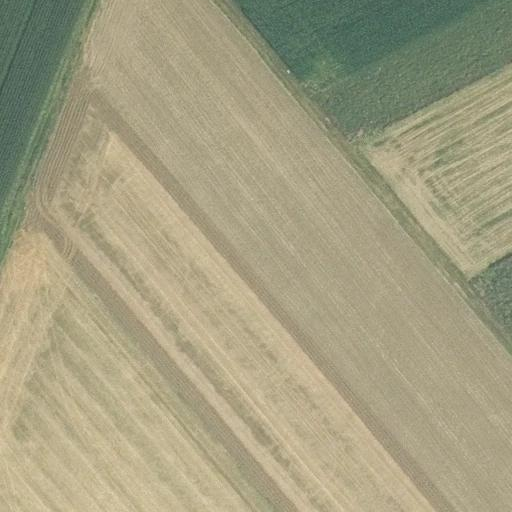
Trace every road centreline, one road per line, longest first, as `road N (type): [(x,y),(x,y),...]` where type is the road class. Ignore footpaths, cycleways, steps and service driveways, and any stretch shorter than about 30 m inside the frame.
road 1 (track): [(511,348),(221,0)]
road 2 (track): [(0,247),(99,0)]
